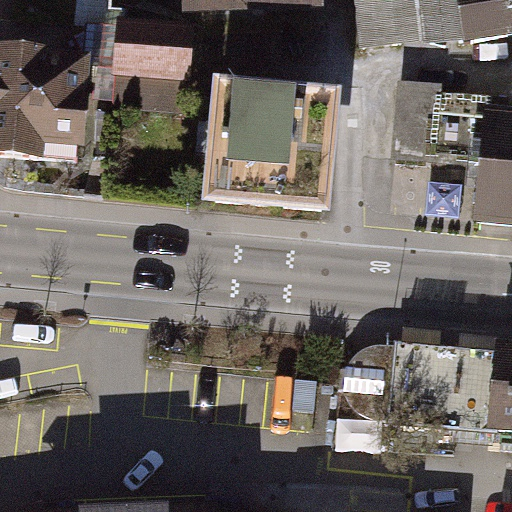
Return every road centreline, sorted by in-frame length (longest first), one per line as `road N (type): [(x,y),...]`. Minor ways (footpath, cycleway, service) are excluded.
road 1 (residential): [(120,469),(258,465),(511,486)]
road 2 (secondary): [(511,293),(129,260)]
road 3 (residential): [(120,469),(129,260)]
road 4 (secondary): [(129,260),(0,248)]
road 5 (unknown): [(0,363),(125,357)]
road 6 (residential): [(0,489),(74,470),(120,469)]
